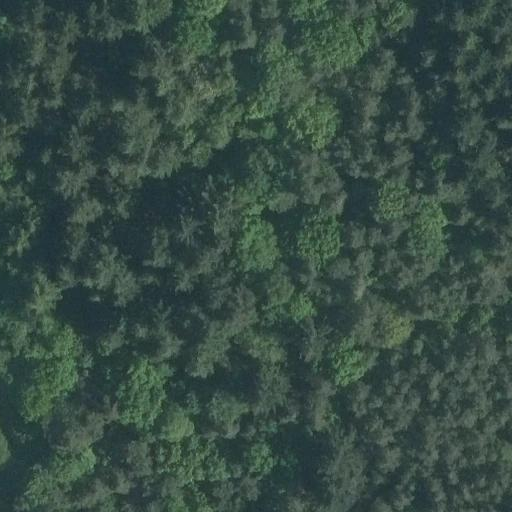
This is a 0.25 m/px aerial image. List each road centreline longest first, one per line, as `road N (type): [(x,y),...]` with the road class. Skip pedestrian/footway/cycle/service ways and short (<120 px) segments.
road 1 (track): [(0,375),(288,331)]
road 2 (track): [(288,331),(511,294)]
